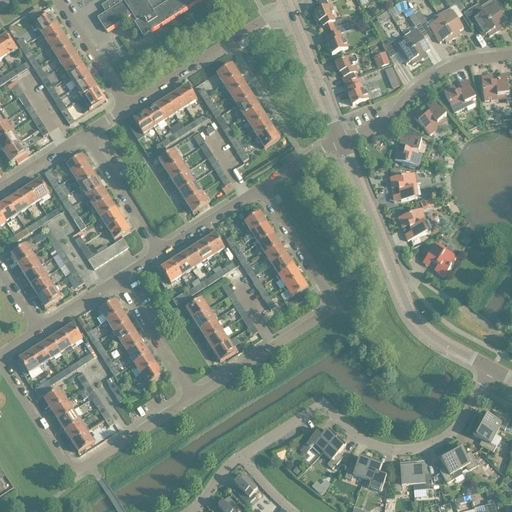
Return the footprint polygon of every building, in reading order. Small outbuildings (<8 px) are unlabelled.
[(96,19),(105,32),(131,16),(135,22),(133,23),(141,37),(199,0),(154,0),(150,3),(148,0),(110,0),(100,6),(105,13),(96,19)] [(395,0),(391,0),(388,3),(392,8),(398,3),(395,0)] [(454,6),(451,1),(450,0),(443,0),(449,9),(454,6)] [(457,0),(453,0),(451,1),(454,6),(458,12),(463,9),(457,0)] [(490,0),(494,6),(499,14),(504,11),(497,0),(490,0)] [(488,38),(495,33),(480,10),(477,5),(462,15),(470,27),(473,25),(481,38),(486,35),(488,38)] [(322,34),(334,29),(332,24),(333,23),(330,15),(332,14),(329,6),(313,13),(317,23),(319,23),(321,28),(320,29),(322,34)] [(486,6),(480,10),(495,33),(502,29),(500,26),(505,23),(499,14),(494,6),(488,9),(486,6)] [(449,9),(437,16),(452,40),(459,35),(457,32),(462,30),(449,9)] [(427,38),(432,35),(425,24),(419,13),(414,16),(427,38)] [(407,17),(414,28),(419,25),(412,14),(407,17)] [(40,36),(56,26),(49,15),(33,25),(40,36)] [(437,16),(425,24),(432,35),(438,44),(443,42),(445,45),(452,40),(437,16)] [(47,47),(63,37),(56,26),(40,36),(47,47)] [(334,29),(322,34),(325,40),(326,39),(328,45),(326,45),(330,56),(346,49),(343,42),(341,43),(338,34),(336,35),(334,29)] [(415,30),(404,38),(419,61),(426,57),(424,54),(428,51),(415,30)] [(6,40),(4,36),(0,38),(0,54),(3,59),(16,50),(9,38),(6,40)] [(54,57),(70,47),(63,37),(47,47),(54,57)] [(419,61),(404,38),(398,41),(400,45),(394,48),(390,42),(383,47),(388,59),(396,54),(404,66),(409,63),(411,66),(419,61)] [(20,39),(15,42),(19,49),(25,46),(20,39)] [(60,68),(76,58),(70,47),(54,57),(60,68)] [(27,50),(22,53),(26,60),(31,57),(27,50)] [(383,54),(372,59),(377,69),(387,65),(383,54)] [(341,79),(343,85),(356,80),(351,66),(354,64),(356,62),(354,57),(351,57),(334,64),(338,74),(340,74),(342,79),(341,79)] [(67,79),(83,69),(76,58),(60,68),(67,79)] [(34,60),(28,64),(33,71),(38,67),(34,60)] [(15,70),(18,75),(25,71),(22,65),(15,70)] [(222,86),(238,76),(231,65),(213,76),(216,81),(217,79),(222,86)] [(74,89),(90,79),(83,69),(67,79),(74,89)] [(40,71),(35,74),(40,81),(45,78),(40,71)] [(4,76),(8,82),(15,77),(11,72),(4,76)] [(505,96),(507,96),(505,75),(498,75),(499,83),(490,84),(489,77),(480,78),(483,103),(505,100),(505,96)] [(222,86),(228,97),(245,87),(238,76),(222,86)] [(81,100),(97,90),(90,79),(74,89),(81,100)] [(356,80),(343,85),(345,91),(347,91),(349,96),(347,96),(351,107),(367,100),(364,93),(362,94),(356,80)] [(472,101),(474,100),(465,81),(458,84),(461,91),(453,94),(450,88),(442,92),(452,114),(473,105),(472,101)] [(47,82),(42,85),(46,92),(52,89),(47,82)] [(14,83),(6,88),(8,90),(8,92),(11,90),(11,89),(10,89),(16,85),(14,83)] [(20,92),(16,85),(10,89),(11,89),(11,90),(15,95),(20,92)] [(174,93),(185,109),(196,102),(185,86),(174,93)] [(245,87),(228,97),(235,108),(251,97),(245,87)] [(97,90),(81,100),(88,112),(104,101),(97,90)] [(202,90),(197,93),(201,100),(206,96),(202,90)] [(54,92),(49,96),(53,103),(58,99),(54,92)] [(164,100),(174,116),(185,109),(174,93),(164,100)] [(22,106),(27,103),(22,96),(17,99),(22,106)] [(242,118),(258,108),(251,97),(235,108),(242,118)] [(153,107),(163,123),(165,125),(169,122),(168,120),(174,116),(164,100),(153,107)] [(209,100),(203,103),(208,110),(213,107),(209,100)] [(419,112),(412,118),(428,137),(445,121),(443,119),(445,117),(431,102),(425,106),(430,112),(423,118),(419,112)] [(61,103),(55,106),(60,113),(65,110),(61,103)] [(28,117),(34,113),(29,106),(24,110),(28,117)] [(143,114),(153,130),(163,123),(153,107),(143,114)] [(249,129),(265,118),(258,108),(242,118),(249,129)] [(65,110),(60,113),(64,120),(69,117),(65,110)] [(216,111),(210,114),(215,121),(220,118),(216,111)] [(153,130),(143,114),(132,121),(133,123),(127,127),(136,143),(147,136),(146,134),(153,130)] [(197,120),(200,125),(207,121),(204,115),(197,120)] [(35,127),(40,124),(36,117),(31,120),(35,127)] [(256,139),(272,129),(265,118),(249,129),(256,139)] [(222,121),(217,125),(221,132),(227,128),(222,121)] [(5,122),(0,125),(0,140),(11,133),(5,122)] [(186,127),(190,132),(197,128),(193,122),(186,127)] [(42,138),(47,135),(43,128),(37,131),(42,138)] [(176,133),(179,139),(186,134),(183,129),(176,133)] [(279,140),(272,129),(256,139),(263,150),(279,140)] [(229,132),(224,135),(228,142),(233,139),(229,132)] [(18,144),(11,133),(0,140),(0,150),(2,154),(18,144)] [(197,135),(192,139),(197,146),(202,142),(197,135)] [(165,140),(168,146),(175,141),(172,136),(165,140)] [(423,146),(419,145),(420,142),(400,137),(398,144),(404,146),(402,154),(396,152),(393,161),(417,168),(423,146)] [(154,147),(158,152),(165,148),(161,143),(154,147)] [(236,143),(231,146),(235,153),(240,149),(236,143)] [(18,144),(2,154),(9,165),(14,162),(16,166),(27,159),(24,155),(25,155),(18,144)] [(203,156),(209,153),(204,146),(199,149),(203,156)] [(164,172),(180,162),(173,151),(157,161),(164,172)] [(243,153),(237,157),(242,163),(247,160),(243,153)] [(72,178),(88,167),(81,156),(65,167),(72,178)] [(210,167),(215,164),(211,157),(206,160),(210,167)] [(170,183),(187,173),(180,162),(164,172),(170,183)] [(78,188),(94,178),(88,167),(72,178),(78,188)] [(217,178),(222,174),(218,167),(213,171),(217,178)] [(177,194),(193,183),(187,173),(170,183),(177,194)] [(413,198),(416,197),(413,175),(388,179),(390,188),(397,187),(398,196),(391,197),(392,204),(413,200),(413,198)] [(85,199),(101,189),(94,178),(78,188),(85,199)] [(224,188),(229,185),(225,178),(219,181),(224,188)] [(27,187),(37,203),(39,206),(43,203),(41,201),(48,196),(38,180),(27,187)] [(53,180),(48,183),(52,190),(58,187),(53,180)] [(184,204),(200,194),(193,183),(177,194),(184,204)] [(27,187),(16,194),(27,210),(37,203),(27,187)] [(92,210),(108,199),(101,189),(85,199),(92,210)] [(60,191),(55,194),(59,201),(64,198),(60,191)] [(27,210),(16,194),(6,201),(16,217),(27,210)] [(207,205),(200,194),(184,204),(191,215),(207,205)] [(108,199),(92,210),(99,220),(115,210),(108,199)] [(16,217),(6,201),(0,204),(0,215),(5,224),(16,217)] [(67,201),(61,205),(66,212),(71,208),(67,201)] [(245,222),(240,225),(242,229),(245,228),(249,235),(265,224),(258,213),(256,215),(252,209),(241,216),(245,222)] [(49,214),(53,219),(60,215),(56,210),(49,214)] [(122,221),(115,210),(99,220),(106,231),(122,221)] [(425,232),(428,231),(420,210),(397,219),(400,228),(407,225),(410,233),(403,236),(406,243),(426,235),(425,232)] [(73,212),(68,215),(73,222),(78,219),(73,212)] [(39,221),(42,226),(49,222),(46,217),(39,221)] [(129,232),(122,221),(106,231),(113,242),(129,232)] [(28,228),(31,233),(38,229),(35,223),(28,228)] [(80,223),(75,226),(79,233),(85,229),(80,223)] [(252,239),(256,245),(272,235),(265,224),(249,235),(247,236),(249,240),(252,239)] [(17,235),(21,240),(28,235),(24,230),(17,235)] [(47,241),(53,238),(48,231),(43,234),(47,241)] [(202,242),(212,258),(223,251),(213,235),(202,242)] [(263,256),(279,246),(272,235),(256,245),(263,256)] [(7,241),(10,247),(17,242),(14,237),(7,241)] [(79,238),(74,242),(78,249),(83,245),(79,238)] [(230,238),(224,241),(229,248),(234,245),(230,238)] [(121,240),(116,243),(122,253),(127,249),(121,240)] [(54,252),(59,248),(55,241),(50,245),(54,252)] [(191,248),(202,264),(212,258),(202,242),(191,248)] [(114,244),(111,246),(117,256),(122,253),(116,243),(114,244)] [(16,267),(32,256),(25,245),(9,256),(16,267)] [(456,258),(437,245),(435,248),(433,247),(421,265),(427,269),(431,262),(438,267),(435,273),(442,278),(456,258)] [(111,246),(106,249),(112,259),(117,256),(111,246)] [(263,256),(270,267),(286,256),(279,246),(263,256)] [(181,255),(191,271),(202,264),(191,248),(181,255)] [(236,248),(231,252),(235,259),(241,255),(236,248)] [(86,249),(81,252),(85,259),(90,256),(86,249)] [(106,249),(102,252),(108,262),(112,259),(106,249)] [(61,262),(66,259),(62,252),(57,255),(61,262)] [(102,252),(97,256),(103,265),(108,262),(102,252)] [(180,278),(191,271),(181,255),(170,262),(180,278)] [(23,277),(39,267),(43,264),(41,261),(36,263),(32,256),(16,267),(23,277)] [(97,256),(92,259),(98,268),(103,265),(97,256)] [(286,256),(270,267),(276,277),(293,267),(286,256)] [(92,259),(87,262),(93,271),(98,268),(92,259)] [(243,259),(238,262),(242,269),(247,266),(243,259)] [(180,278),(170,262),(159,269),(169,285),(180,278)] [(68,273),(73,270),(69,263),(63,266),(68,273)] [(224,268),(228,274),(235,269),(231,264),(224,268)] [(23,277),(29,288),(46,278),(39,267),(23,277)] [(274,279),(276,283),(279,281),(283,288),(299,278),(293,267),(276,277),(274,279)] [(250,270),(245,273),(249,280),(254,277),(250,270)] [(214,275),(217,280),(224,276),(221,271),(214,275)] [(66,279),(73,291),(83,285),(75,273),(66,279)] [(46,278),(29,288),(36,299),(52,288),(46,278)] [(203,282),(206,287),(213,283),(210,278),(203,282)] [(311,296),(299,278),(283,288),(281,290),(283,294),(279,296),(288,310),(311,296)] [(257,280),(251,284),(256,291),(261,287),(257,280)] [(192,289),(196,294),(203,290),(199,284),(192,289)] [(225,284),(220,287),(224,294),(230,291),(225,284)] [(271,290),(274,296),(281,293),(278,287),(271,290)] [(52,288),(36,299),(43,310),(59,299),(61,298),(58,294),(56,295),(52,288)] [(182,296),(185,301),(192,296),(189,291),(182,296)] [(263,291),(258,294),(262,301),(268,298),(263,291)] [(231,305),(236,302),(232,295),(227,298),(231,305)] [(191,321),(207,311),(200,300),(184,310),(191,321)] [(105,323),(121,312),(114,301),(98,312),(105,323)] [(270,302),(265,305),(269,312),(274,308),(270,302)] [(238,316),(243,312),(239,305),(233,309),(238,316)] [(198,331),(214,321),(207,311),(191,321),(198,331)] [(128,323),(121,312),(105,323),(112,333),(128,323)] [(245,326),(250,323),(245,316),(240,319),(245,326)] [(79,318),(76,320),(81,328),(84,326),(79,318)] [(214,321),(198,331),(205,342),(221,332),(214,321)] [(118,344),(134,334),(128,323),(112,333),(118,344)] [(60,332),(70,348),(81,341),(71,325),(60,332)] [(84,326),(81,328),(85,335),(91,332),(86,325),(84,326)] [(252,327),(247,330),(251,337),(257,333),(252,327)] [(49,339),(59,355),(70,348),(60,332),(49,339)] [(211,353),(228,342),(221,332),(205,342),(211,353)] [(125,355),(141,344),(134,334),(118,344),(125,355)] [(93,335),(88,339),(92,346),(97,342),(93,335)] [(39,346),(49,362),(59,355),(49,339),(39,346)] [(232,349),(228,342),(211,353),(218,364),(235,354),(234,353),(236,352),(233,348),(232,349)] [(86,344),(82,347),(88,355),(89,355),(93,360),(95,358),(86,344)] [(132,365),(148,355),(141,344),(125,355),(132,365)] [(39,346),(28,353),(38,369),(49,362),(39,346)] [(100,346),(95,350),(99,356),(104,353),(100,346)] [(38,369),(28,353),(17,360),(27,376),(28,376),(29,378),(33,375),(32,373),(38,369)] [(82,359),(86,364),(93,360),(89,355),(88,355),(82,359)] [(139,376),(155,366),(148,355),(132,365),(134,369),(129,372),(133,379),(138,375),(139,376)] [(107,357),(101,360),(106,367),(111,364),(107,357)] [(72,366),(75,371),(82,367),(79,361),(72,366)] [(162,377),(155,366),(139,376),(146,387),(162,377)] [(113,367),(108,371),(112,378),(118,374),(113,367)] [(61,373),(64,378),(71,374),(68,368),(61,373)] [(50,380),(54,385),(61,380),(57,375),(50,380)] [(81,386),(86,383),(81,376),(76,379),(81,386)] [(40,386),(43,392),(50,387),(47,382),(40,386)] [(112,383),(107,387),(111,393),(117,390),(112,383)] [(87,397),(93,393),(88,386),(83,390),(87,397)] [(49,412),(65,401),(58,390),(42,401),(49,412)] [(119,394),(114,397),(118,404),(123,401),(119,394)] [(94,407),(99,404),(95,397),(90,400),(94,407)] [(56,422),(72,412),(65,401),(49,412),(56,422)] [(101,418),(106,414),(102,407),(97,411),(101,418)] [(63,433),(79,422),(82,421),(79,416),(76,418),(72,412),(56,422),(63,433)] [(477,426),(495,435),(498,429),(503,432),(509,420),(498,414),(494,421),(483,416),(481,419),(480,419),(477,426)] [(108,428),(113,425),(109,418),(103,421),(108,428)] [(79,422),(63,433),(70,443),(86,433),(88,431),(86,427),(83,429),(79,422)] [(490,445),(495,435),(477,426),(473,433),(474,433),(472,437),(483,443),(480,448),(492,454),(495,448),(490,445)] [(319,457),(322,454),(336,439),(330,434),(329,434),(326,431),(320,438),(314,433),(298,451),(303,457),(311,449),(319,457)] [(93,444),(86,433),(70,443),(77,454),(93,444)] [(322,454),(330,462),(326,466),(331,471),(340,461),(335,457),(344,448),(341,445),(341,444),(336,439),(322,454)] [(455,449),(448,453),(458,471),(464,468),(467,473),(477,467),(471,456),(465,459),(459,448),(455,450),(455,449)] [(458,471),(448,453),(441,457),(442,458),(438,460),(445,471),(439,474),(445,485),(451,482),(448,477),(458,471)] [(427,470),(432,468),(429,457),(424,459),(427,470)] [(362,459),(358,458),(354,470),(348,468),(344,479),(350,482),(352,476),(363,480),(370,461),(363,458),(362,459)] [(370,461),(363,480),(368,482),(366,488),(379,493),(385,478),(377,475),(381,466),(377,465),(377,464),(370,461)] [(410,466),(412,486),(412,492),(430,491),(429,478),(423,479),(422,466),(418,466),(418,465),(410,466)] [(412,486),(410,466),(402,467),(402,468),(398,468),(399,481),(393,481),(394,494),(401,493),(400,487),(412,486)] [(295,468),(291,472),(296,476),(300,472),(295,468)] [(256,491),(243,477),(238,482),(237,480),(233,484),(242,493),(238,497),(246,506),(255,498),(251,495),(256,491)] [(315,483),(310,488),(319,496),(322,496),(329,485),(324,481),(319,486),(315,483)] [(490,491),(484,492),(486,499),(488,498),(489,502),(493,501),(490,491)] [(221,504),(217,507),(221,511),(238,511),(227,500),(222,505),(221,504)] [(486,503),(486,506),(483,507),(484,511),(496,511),(493,501),(486,503)]
